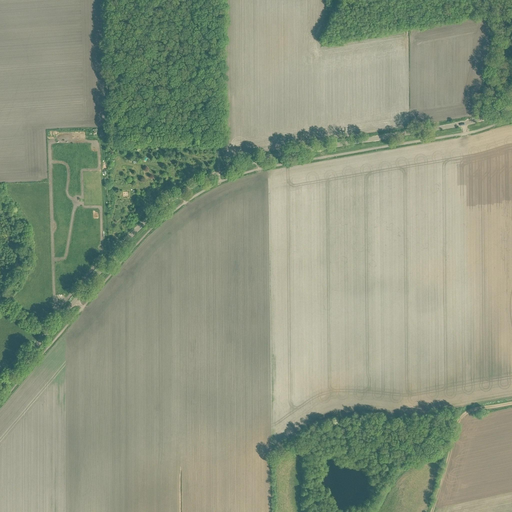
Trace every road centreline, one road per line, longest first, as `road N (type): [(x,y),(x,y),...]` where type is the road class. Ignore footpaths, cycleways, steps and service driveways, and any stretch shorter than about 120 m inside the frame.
road 1 (tertiary): [(0,388),(134,232),(198,182),(263,157),(477,120),(511,106)]
road 2 (track): [(430,511),(458,419),(511,402)]
